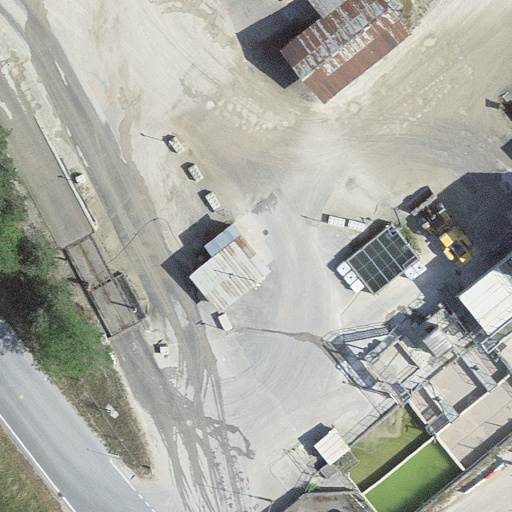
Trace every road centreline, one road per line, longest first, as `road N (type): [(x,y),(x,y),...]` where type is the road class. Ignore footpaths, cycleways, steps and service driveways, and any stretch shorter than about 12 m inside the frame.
road 1 (track): [(0,22),(74,93),(316,148),(511,22)]
road 2 (tertiary): [(0,360),(140,511)]
